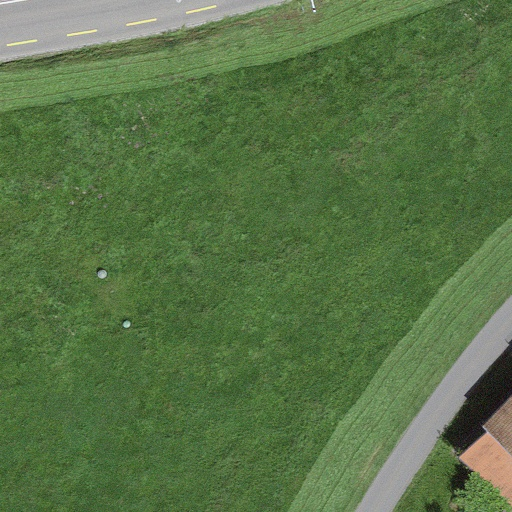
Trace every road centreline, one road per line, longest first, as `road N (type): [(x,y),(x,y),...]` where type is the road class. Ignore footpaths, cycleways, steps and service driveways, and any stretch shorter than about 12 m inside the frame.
road 1 (unclassified): [(511,324),(461,381),(375,511)]
road 2 (tertiary): [(155,0),(0,30)]
